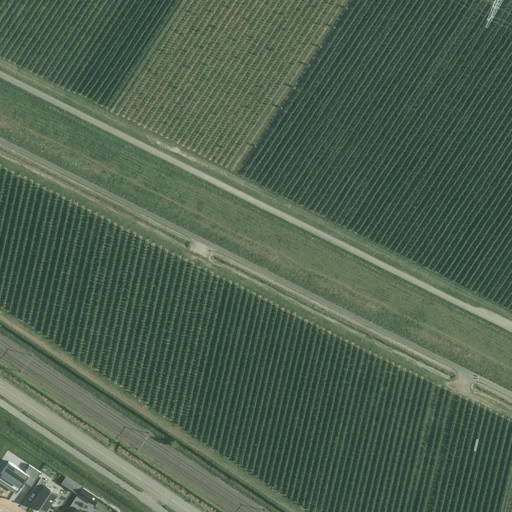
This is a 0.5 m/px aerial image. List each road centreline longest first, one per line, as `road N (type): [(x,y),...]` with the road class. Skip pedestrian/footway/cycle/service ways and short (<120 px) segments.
road 1 (unclassified): [(511,399),(0,141)]
road 2 (unclassified): [(511,331),(0,76)]
road 3 (tertiary): [(186,511),(8,392)]
